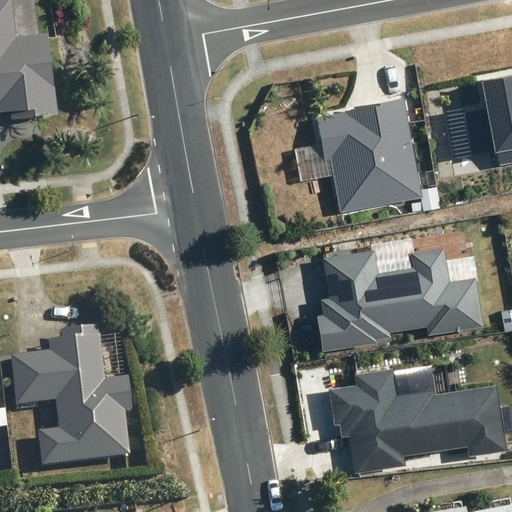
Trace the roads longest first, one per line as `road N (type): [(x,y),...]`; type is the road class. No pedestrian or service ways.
road 1 (tertiary): [(197,209),(256,511)]
road 2 (residential): [(391,0),(167,41)]
road 3 (residential): [(0,233),(197,209)]
road 4 (tertiary): [(167,41),(197,209)]
